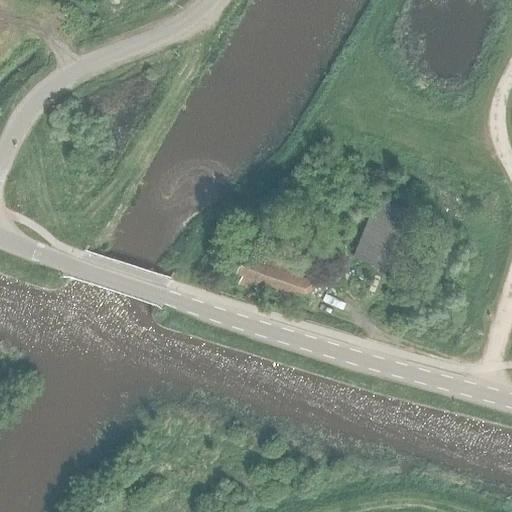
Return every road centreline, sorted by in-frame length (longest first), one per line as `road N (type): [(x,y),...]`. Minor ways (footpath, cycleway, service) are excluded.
road 1 (tertiary): [(511,401),(163,297),(0,239)]
road 2 (unclassified): [(0,162),(19,117),(56,79),(174,30),(209,0)]
